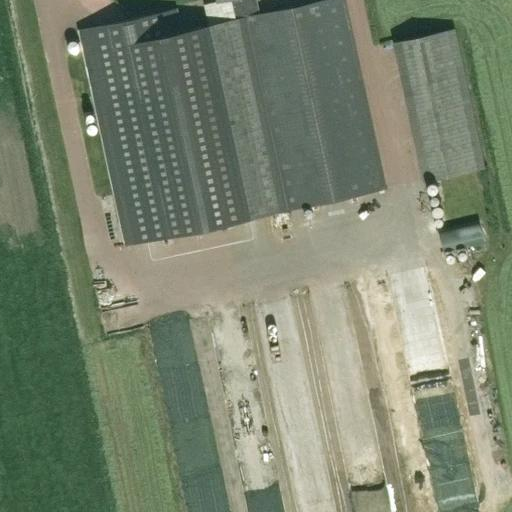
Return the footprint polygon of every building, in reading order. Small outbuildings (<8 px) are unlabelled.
[(229,0),(234,20),(176,33),(171,11),(85,30),(131,243),(386,188),(344,0),(324,0),(260,14),(256,0),(216,0),(217,3),(229,0)] [(454,28),(393,41),(423,181),(485,167),(454,28)] [(110,222),(122,220),(117,198),(105,201),(110,222)] [(464,228),(471,249),(489,243),(482,222),(464,228)] [(461,235),(443,246),(450,258),(468,247),(461,235)] [(287,408),(294,444),(326,438),(313,373),(302,375),(308,404),(287,408)] [(492,466),(506,451),(495,441),(481,456),(492,466)] [(286,511),(278,473),(247,479),(254,511),(286,511)]
